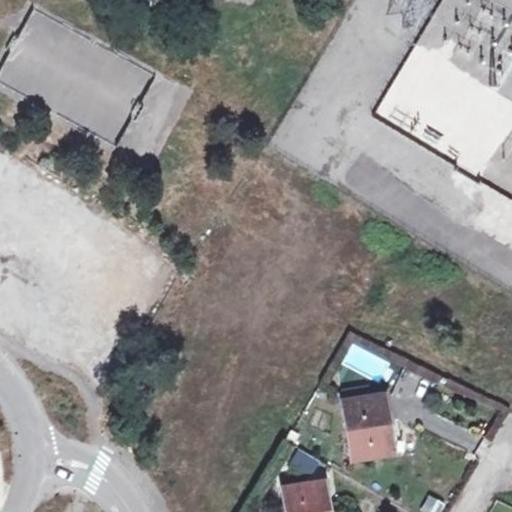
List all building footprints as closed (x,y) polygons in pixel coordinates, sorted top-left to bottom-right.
[(511,203),(452,172),(433,208),(511,249),(511,203)] [(373,356),(359,361),(364,377),(379,372),(373,356)] [(346,401),(343,402),(352,460),(402,453),(400,441),(395,442),(393,424),(388,425),(383,396),(367,398),(365,390),(345,393),(346,401)] [(324,511),(329,511),(324,482),(282,488),(285,511),(324,511)] [(440,511),(444,506),(430,498),(424,510),(427,511),(440,511)]
